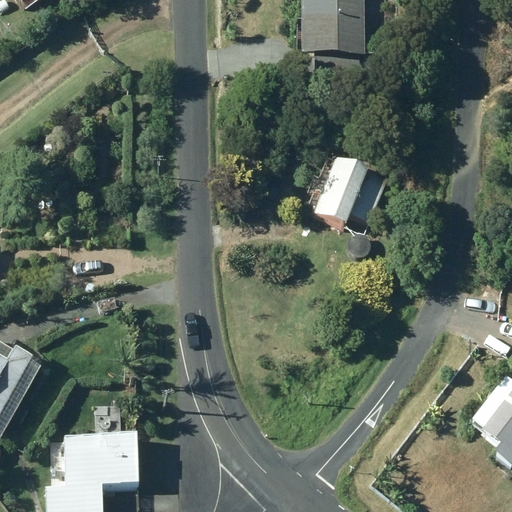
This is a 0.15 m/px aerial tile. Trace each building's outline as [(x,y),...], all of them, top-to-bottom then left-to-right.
[(7,0),(26,23),(56,0),(65,11),(77,2),(75,0),(7,0)] [(301,0),(303,70),(314,70),(314,84),(360,83),(360,68),(366,67),(365,0),(301,0)] [(90,150),(102,151),(102,141),(90,141),(90,150)] [(371,234),(386,193),(372,187),(371,191),(339,172),(317,229),(348,244),(354,228),(371,234)] [(125,206),(127,201),(124,196),(119,193),(113,196),(111,201),(114,207),(119,209),(125,206)] [(93,275),(58,285),(63,302),(98,292),(93,275)] [(0,348),(22,347),(20,330),(0,333),(0,348)] [(0,450),(2,451),(42,383),(32,377),(33,376),(0,357),(0,450)] [(511,379),(475,426),(494,441),(487,450),(505,464),(511,456),(511,379)] [(65,454),(66,499),(47,500),(47,511),(104,511),(104,502),(140,502),(140,453),(65,454)]
